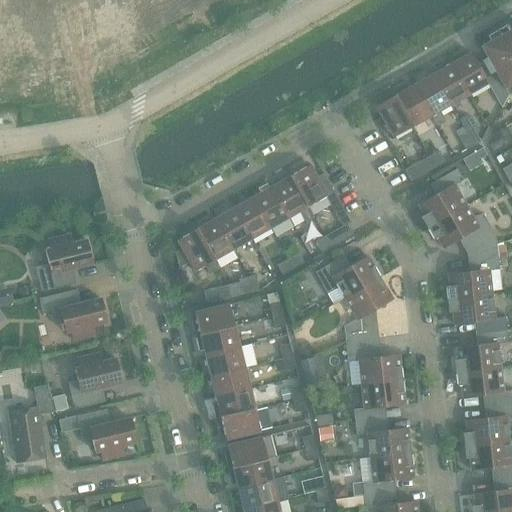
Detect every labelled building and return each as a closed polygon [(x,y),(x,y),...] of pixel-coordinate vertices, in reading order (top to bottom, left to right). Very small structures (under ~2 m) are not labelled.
[(511,28),(481,47),(509,95),(511,93),(511,28)] [(463,51),(449,59),(469,94),(488,83),(485,78),(492,74),(484,59),(477,63),(471,53),(465,56),(463,51)] [(437,72),(432,75),(450,105),(469,94),(449,59),(435,67),(437,72)] [(414,85),(431,116),(437,126),(446,121),(440,111),(450,105),(432,75),(414,85)] [(406,84),(392,92),(412,127),(431,116),(414,85),(409,88),(406,84)] [(412,127),(392,92),(379,99),(381,104),(376,107),(393,137),(412,127)] [(473,127),(465,132),(473,145),(481,141),(473,127)] [(473,145),(465,132),(458,136),(466,150),(473,145)] [(483,147),(475,151),(479,159),(487,154),(483,147)] [(439,151),(430,156),(436,167),(445,162),(439,151)] [(436,167),(430,156),(404,170),(410,181),(436,167)] [(302,164),(288,172),(308,207),(327,195),(317,176),(310,165),(304,168),(302,164)] [(421,217),(428,228),(466,206),(454,185),(464,180),(457,169),(435,181),(441,192),(418,205),(424,215),(421,217)] [(277,184),(272,187),(289,217),(308,207),(288,172),(274,179),(277,184)] [(323,173),(317,176),(327,195),(334,192),(323,173)] [(272,187),(253,197),(270,228),(289,217),(272,187)] [(253,197),(234,208),(252,239),(270,228),(253,197)] [(474,249),(474,252),(496,244),(496,235),(483,214),(472,217),(466,206),(428,228),(434,239),(437,238),(443,248),(466,235),(474,249)] [(234,208),(216,219),(233,249),(252,239),(234,208)] [(343,208),(335,213),(343,226),(345,224),(347,224),(351,221),(343,208)] [(208,217),(194,225),(214,260),(233,249),(216,219),(211,221),(208,217)] [(343,226),(325,236),(331,247),(353,235),(347,224),(345,224),(343,226)] [(214,260),(194,225),(180,233),(183,237),(177,240),(181,247),(175,251),(179,267),(190,262),(195,271),(205,265),(210,274),(219,269),(214,260)] [(49,264),(35,267),(38,277),(41,291),(70,284),(67,270),(92,264),(86,239),(72,243),(69,234),(48,239),(51,248),(46,249),(49,264)] [(331,247),(325,236),(316,241),(322,253),(331,247)] [(446,287),(447,299),(492,294),(489,271),(500,269),(498,259),(497,246),(496,244),(474,252),(476,271),(474,271),(448,275),(449,286),(446,287)] [(504,245),(497,246),(498,259),(506,258),(504,245)] [(299,253),(288,259),(294,269),(304,263),(299,253)] [(315,272),(334,304),(380,278),(368,256),(345,269),(339,259),(315,272)] [(294,269),(288,259),(277,265),(282,275),(294,269)] [(255,275),(247,277),(251,292),(259,290),(255,275)] [(251,292),(247,277),(238,279),(242,294),(251,292)] [(344,326),(346,341),(371,338),(368,313),(393,299),(380,278),(334,304),(334,305),(345,299),(356,319),(344,326)] [(204,291),(207,303),(232,297),(228,285),(204,291)] [(92,326),(107,323),(101,300),(100,298),(75,304),(72,290),(39,298),(43,313),(50,311),(53,320),(64,320),(66,333),(71,331),(73,340),(94,335),(92,326)] [(480,321),(481,333),(506,330),(505,317),(495,318),(492,294),(447,299),(449,313),(452,312),(454,324),(480,321)] [(269,304),(272,317),(282,314),(279,301),(269,304)] [(192,319),(196,335),(234,326),(229,304),(195,312),(196,319),(192,319)] [(272,317),(275,329),(286,326),(282,314),(272,317)] [(204,349),(205,355),(240,347),(234,326),(196,335),(199,351),(204,349)] [(454,360),(456,373),(500,367),(498,344),(508,343),(506,330),(481,333),(483,345),(456,348),(458,359),(454,360)] [(358,361),(361,384),(402,379),(399,355),(373,358),(371,338),(346,341),(348,362),(358,361)] [(279,346),(282,358),(293,356),(290,343),(279,346)] [(297,348),(300,360),(313,355),(308,344),(297,348)] [(205,355),(210,376),(245,367),(240,347),(205,355)] [(78,358),(80,367),(75,368),(78,380),(68,382),(74,409),(99,403),(96,389),(121,383),(115,358),(101,361),(99,353),(78,358)] [(293,356),(282,358),(285,371),(296,368),(293,356)] [(309,358),(300,360),(303,373),(306,384),(308,391),(317,388),(309,358)] [(210,376),(216,397),(250,389),(245,367),(210,376)] [(488,394),(490,405),(511,402),(511,389),(503,391),(500,367),(456,373),(457,386),(461,385),(462,397),(488,394)] [(354,409),(355,422),(380,419),(379,407),(405,404),(402,379),(361,384),(364,408),(354,409)] [(6,429),(9,445),(13,445),(16,462),(46,457),(39,415),(54,412),(50,397),(47,385),(34,387),(37,407),(8,411),(11,429),(6,429)] [(292,398),(293,400),(303,398),(300,385),(290,388),(292,398)] [(290,388),(280,390),(283,400),(292,398),(290,388)] [(212,403),(216,419),(255,409),(250,389),(216,397),(217,402),(212,403)] [(51,397),(55,413),(68,409),(64,394),(51,397)] [(303,398),(293,400),(296,412),(306,410),(303,398)] [(463,433),(464,446),(509,441),(506,417),(511,416),(511,402),(490,405),(492,418),(465,421),(466,433),(463,433)] [(255,409),(216,419),(220,435),(224,433),(226,439),(260,431),(255,409)] [(122,446),(136,442),(130,417),(104,424),(101,410),(77,416),(78,422),(82,439),(93,440),(96,452),(101,451),(103,460),(124,455),(122,446)] [(331,414),(316,416),(317,426),(319,426),(331,425),(332,425),(331,414)] [(367,434),(370,457),(411,453),(408,428),(382,431),(380,419),(355,422),(356,435),(367,434)] [(331,425),(319,426),(320,438),(333,437),(331,425)] [(302,437),(305,449),(315,447),(312,435),(302,437)] [(224,453),(228,468),(267,459),(262,437),(228,445),(229,451),(224,453)] [(497,467),(498,479),(511,477),(511,463),(509,441),(464,446),(466,459),(470,458),(471,470),(497,467)] [(315,447),(305,449),(308,461),(318,459),(315,447)] [(362,482),(364,495),(389,493),(387,480),(414,477),(411,453),(370,457),(372,481),(362,482)] [(236,483),(238,488),(272,480),(267,459),(228,468),(232,484),(236,483)] [(312,479),(315,491),(326,489),(322,477),(312,479)] [(472,506),(472,511),(511,511),(511,477),(498,479),(500,491),(474,494),(475,505),(472,506)] [(238,488),(243,509),(277,501),(272,480),(238,488)] [(345,485),(333,487),(334,498),(346,497),(345,485)] [(326,489),(315,491),(318,503),(329,501),(326,489)] [(417,511),(416,501),(390,504),(389,493),(364,495),(365,511),(417,511)] [(96,511),(147,511),(144,499),(96,511)] [(243,509),(243,511),(280,511),(277,501),(243,509)]
